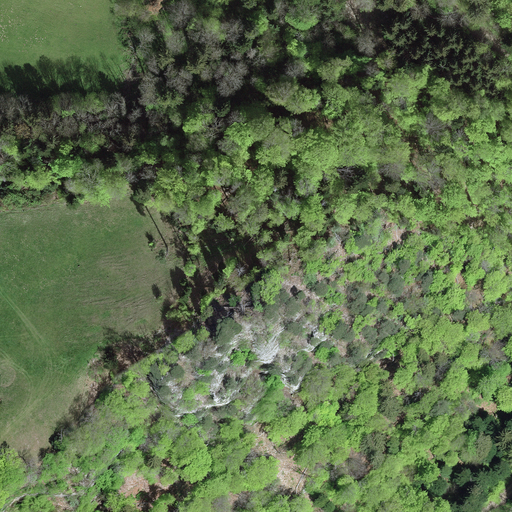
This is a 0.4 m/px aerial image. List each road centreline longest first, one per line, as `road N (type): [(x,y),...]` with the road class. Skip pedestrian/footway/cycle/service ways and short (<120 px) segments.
road 1 (track): [(0,442),(50,389),(54,371),(42,342),(0,291)]
road 2 (track): [(385,0),(458,22),(511,59)]
